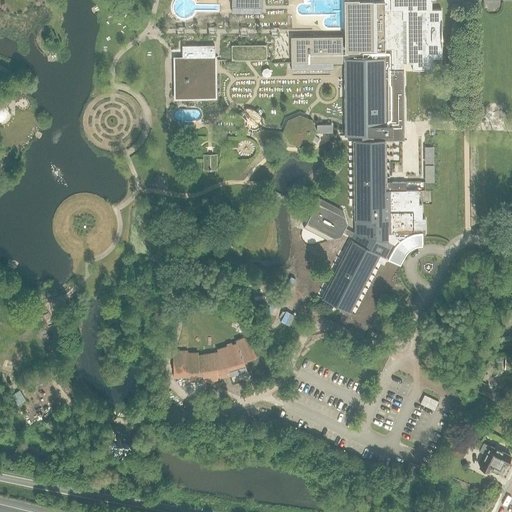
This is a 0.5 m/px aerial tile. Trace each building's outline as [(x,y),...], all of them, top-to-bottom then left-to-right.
[(291,39),(291,64),(334,64),(342,64),(342,61),(344,61),(345,126),(345,137),(361,136),(373,136),(392,136),(392,122),(392,71),(403,71),(403,64),(412,64),(412,71),(432,70),(432,59),(442,59),(441,10),(436,10),(431,10),(431,0),(360,0),(361,1),(358,1),(358,0),(348,0),(348,45),(342,45),(342,39),(297,39),(291,39)] [(174,59),(175,91),(207,91),(207,67),(215,67),(215,46),(182,46),(182,59),(174,59)] [(232,61),(266,60),(266,46),(231,46),(232,61)] [(373,136),(373,141),(383,140),(404,140),(404,122),(403,71),(392,71),(392,122),(392,136),(373,136)] [(266,83),(258,92),(268,102),(277,92),(266,83)] [(297,97),(301,88),(292,85),(288,93),(297,97)] [(297,99),(288,102),(292,111),(300,108),(297,99)] [(300,147),(311,142),(317,133),(317,131),(312,120),(299,115),(288,120),(283,132),(289,142),(300,147)] [(332,124),(317,125),(317,131),(317,133),(333,132),(332,124)] [(354,239),(323,300),(348,312),(375,260),(384,265),(387,259),(400,266),(400,265),(401,258),(403,253),(407,249),(411,246),(416,244),(421,244),(423,234),(425,234),(425,219),(422,219),(421,205),(418,205),(418,191),(405,191),(405,182),(392,183),(392,191),(384,191),(383,140),(373,141),(373,136),(361,136),(361,141),(356,141),(357,235),(353,233),(348,230),(350,225),(346,223),(348,219),(343,216),(345,213),(320,199),(314,211),(313,213),(312,214),(304,229),(328,242),(334,232),(344,237),(345,234),(354,239)] [(425,147),(425,164),(434,164),(434,147),(425,147)] [(203,162),(204,171),(217,171),(217,155),(203,155),(203,162)] [(425,182),(425,183),(434,183),(434,166),(425,166),(425,182)] [(256,356),(248,338),(236,343),(237,346),(232,347),(231,341),(225,343),(227,348),(217,351),(218,354),(208,356),(198,358),(198,355),(188,355),(188,352),(172,352),(173,377),(188,377),(188,381),(199,380),(199,376),(202,376),(203,382),(212,381),(212,379),(224,377),(230,375),(229,371),(245,366),(244,361),(256,356)] [(476,390),(484,394),(489,385),(481,381),(476,390)] [(436,410),(441,401),(426,394),(422,404),(436,410)] [(461,459),(467,447),(455,442),(450,453),(461,459)] [(485,455),(479,467),(488,472),(490,468),(501,473),(505,464),(506,465),(510,456),(490,446),(483,443),(479,452),(485,455)]
